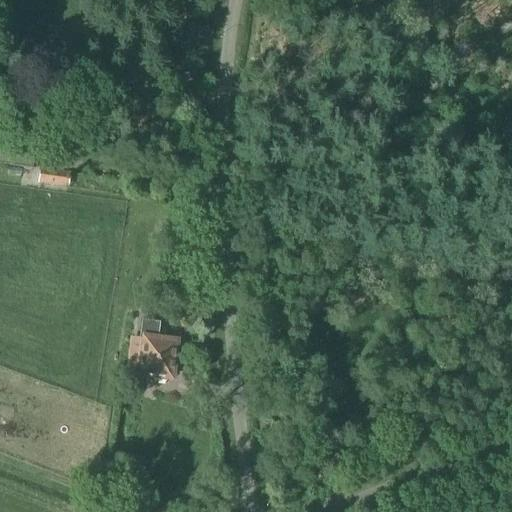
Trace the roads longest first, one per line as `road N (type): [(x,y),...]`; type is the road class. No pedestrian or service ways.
road 1 (unclassified): [(251,511),(223,214),(236,0)]
road 2 (unclassified): [(329,511),(511,450)]
